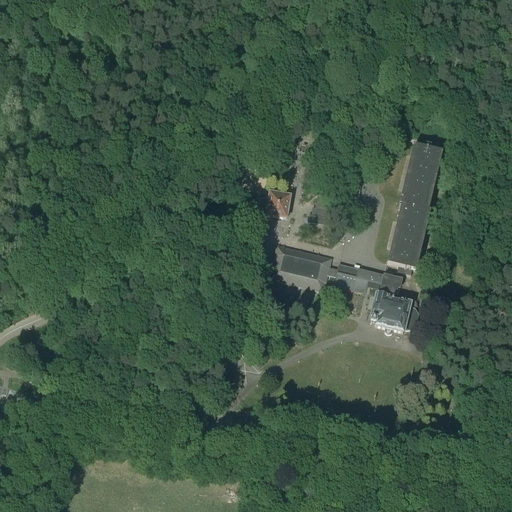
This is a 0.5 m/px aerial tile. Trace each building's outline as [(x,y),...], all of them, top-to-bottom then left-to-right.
[(428,213),(441,154),(412,147),(398,206),(400,207),(386,265),(398,268),(395,280),(402,281),(404,275),(406,276),(408,270),(412,271),(426,212),(428,213)] [(269,195),(267,204),(258,202),(257,209),(249,208),(248,214),(265,217),(286,221),(290,198),(269,195)] [(314,209),(349,215),(351,205),(316,199),(314,209)] [(349,215),(314,209),(312,209),(311,217),(308,216),(307,224),(346,231),(349,215)] [(328,269),(330,261),(275,248),(268,282),(323,294),(326,278),(335,280),(337,271),(328,269)] [(402,281),(395,280),(338,266),(337,271),(335,280),(333,289),(365,296),(367,289),(379,292),(377,298),(375,297),(370,321),(377,322),(375,329),(385,332),(385,335),(386,336),(386,337),(387,338),(388,338),(389,338),(390,338),(391,337),(392,333),(403,336),(404,333),(409,333),(416,329),(418,319),(415,312),(409,309),(410,306),(401,304),(400,303),(400,304),(397,303),(402,281)] [(45,353),(41,358),(45,362),(49,357),(45,353)]
